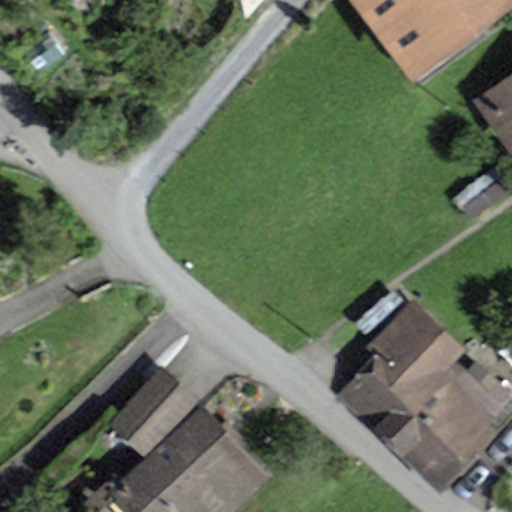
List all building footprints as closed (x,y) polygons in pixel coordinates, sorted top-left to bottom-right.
[(369,0),(410,55),(482,0),(369,0)] [(511,90),(489,106),(511,137),(511,90)] [(386,357),(350,394),(434,474),(488,418),(434,366),(450,349),(407,306),(371,343),(386,357)] [(495,416),(511,398),(511,396),(474,361),(457,379),(495,416)] [(157,373),(118,416),(140,436),(179,393),(157,373)] [(113,478),(89,500),(99,511),(218,511),(259,473),(201,411),(168,441),(165,438),(153,449),(156,452),(120,485),(113,478)]
